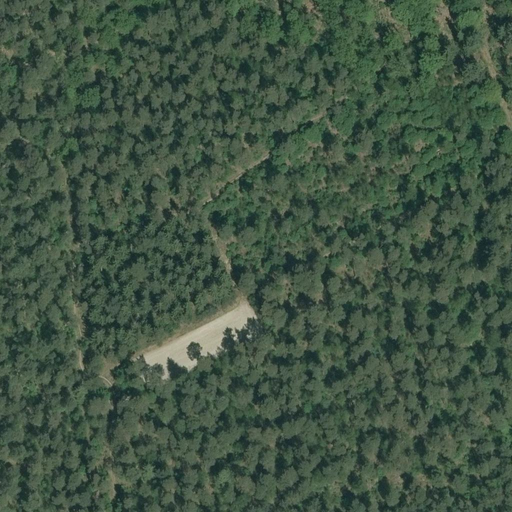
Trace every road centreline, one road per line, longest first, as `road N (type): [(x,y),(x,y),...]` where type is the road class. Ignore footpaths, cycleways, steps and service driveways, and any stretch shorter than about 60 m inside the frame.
road 1 (track): [(90,375),(511,152)]
road 2 (track): [(72,245),(195,210),(411,55)]
road 3 (track): [(72,245),(58,130),(117,38)]
road 4 (track): [(228,0),(411,55)]
road 5 (track): [(101,511),(90,375)]
road 6 (track): [(90,375),(72,245)]
road 7 (track): [(117,38),(0,78)]
